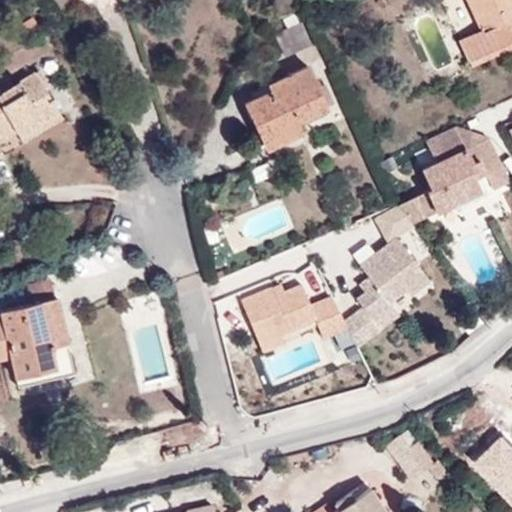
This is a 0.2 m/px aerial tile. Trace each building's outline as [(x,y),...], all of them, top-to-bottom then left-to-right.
[(280,0),(272,4),(279,20),(296,13),(290,0),(280,0)] [(511,0),(468,0),(482,28),(472,34),(482,53),(511,41),(509,36),(503,23),(511,19),(511,18),(511,0)] [(503,23),(509,36),(511,34),(511,21),(511,19),(503,23)] [(270,39),(279,55),(307,39),(301,24),(270,39)] [(245,104),(261,135),(297,118),(328,105),(308,64),(268,83),(272,90),(245,104)] [(0,133),(1,133),(14,125),(18,131),(57,106),(34,71),(19,81),(15,74),(0,82),(0,133)] [(64,116),(57,106),(18,131),(23,141),(64,116)] [(297,118),(261,135),(267,147),(302,131),(297,118)] [(14,125),(1,133),(6,138),(18,131),(14,125)] [(426,190),(437,212),(482,191),(475,177),(486,172),(479,158),(472,163),(466,149),(422,170),(430,187),(426,190)] [(426,190),(397,204),(397,205),(412,224),(437,212),(426,190)] [(348,329),(357,347),(399,315),(390,303),(407,290),(425,275),(396,237),(360,264),(368,275),(375,284),(364,291),(356,298),(362,307),(344,320),(348,329)] [(358,284),(364,291),(375,284),(368,275),(358,284)] [(425,275),(407,290),(411,295),(430,280),(425,275)] [(26,286),(30,303),(31,303),(55,297),(49,281),(26,286)] [(274,295),(285,290),(281,282),(270,288),(274,295)] [(344,320),(331,293),(311,302),(301,284),(285,290),(274,295),(270,288),(243,300),(261,342),(281,334),(316,320),(324,338),(348,329),(344,320)] [(0,358),(9,356),(14,377),(56,366),(51,345),(67,341),(55,297),(31,303),(30,303),(0,309),(0,315),(0,317),(0,316),(0,358)] [(285,343),(281,334),(261,342),(265,351),(285,343)] [(56,366),(14,377),(16,386),(75,373),(67,341),(51,345),(56,366)] [(387,447),(411,479),(430,465),(407,432),(387,447)] [(384,511),(367,488),(332,511),(327,511),(323,506),(313,511),(384,511)]
